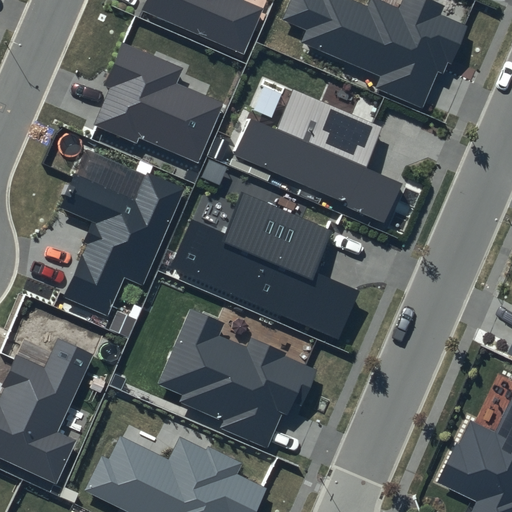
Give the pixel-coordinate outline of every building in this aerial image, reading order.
[(145,0),(141,11),(243,55),(263,8),(244,0),(145,0)] [(289,0),(282,19),(307,30),(302,41),(383,76),(377,89),(421,108),(438,69),(447,73),(467,26),(441,15),(446,4),(435,0),(401,0),(398,7),(381,0),(369,0),(367,5),(354,0),(289,0)] [(184,67),(123,41),(104,86),(110,88),(94,125),(137,143),(139,138),(199,163),(225,103),(178,82),(184,67)] [(293,89),(276,129),(250,118),(233,157),(385,224),(402,184),(365,168),(383,128),(293,89)] [(134,198),(75,173),(61,208),(96,223),(64,298),(108,316),(124,278),(143,286),(185,187),(145,171),(134,198)] [(332,231),(241,191),(223,232),(191,218),(170,267),(338,339),(359,291),(314,272),(332,231)] [(223,323),(190,309),(157,385),(182,396),(179,402),(223,421),(220,428),(268,449),(283,414),(295,419),(317,369),(285,356),(286,353),(251,338),(246,348),(218,336),(223,323)] [(0,390),(0,456),(56,482),(76,440),(58,432),(94,354),(57,337),(43,367),(17,354),(0,390)] [(511,511),(511,395),(494,431),(469,418),(437,483),(476,502),(471,511),(511,511)] [(169,460),(120,436),(109,459),(102,455),(84,491),(126,511),(255,511),(267,488),(238,474),(243,464),(207,446),(206,450),(180,437),(169,460)]
